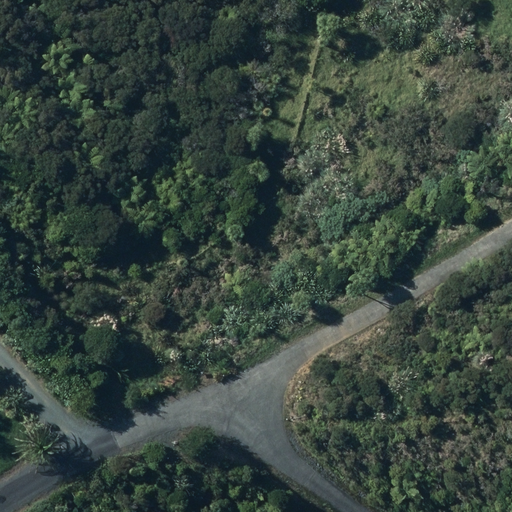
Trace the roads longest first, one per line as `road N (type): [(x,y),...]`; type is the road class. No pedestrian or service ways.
road 1 (unclassified): [(183,400),(480,222),(511,194)]
road 2 (track): [(351,511),(183,400)]
road 3 (unclassified): [(183,400),(145,408),(0,479)]
